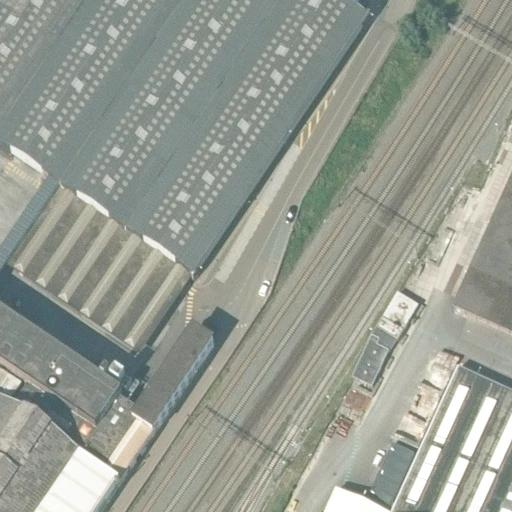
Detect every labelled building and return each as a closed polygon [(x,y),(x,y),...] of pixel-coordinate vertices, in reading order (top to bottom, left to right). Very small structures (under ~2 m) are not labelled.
[(111,382),(107,380),(102,387),(0,318),(0,282),(7,271),(140,361),(192,284),(194,286),(367,29),(366,29),(371,22),(368,21),(367,21),(336,0),(0,0),(0,152),(50,186),(0,259),(0,511),(106,511),(154,441),(215,349),(194,334),(138,417),(119,405),(122,401),(105,390),(111,382)] [(511,179),(453,311),(511,337),(511,179)] [(376,332),(397,345),(418,310),(398,298),(376,332)] [(353,382),(372,390),(388,355),(375,349),(378,344),(372,341),(353,382)] [(511,511),(511,397),(458,373),(393,511),(372,511),(337,495),(329,511),(511,511)] [(392,444),(368,508),(379,511),(381,507),(394,511),(416,453),(392,444)]
